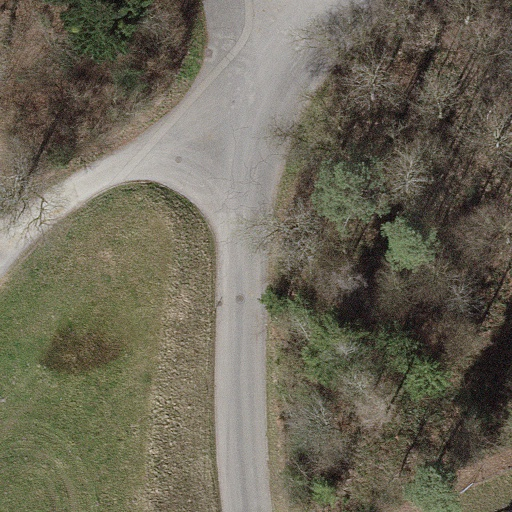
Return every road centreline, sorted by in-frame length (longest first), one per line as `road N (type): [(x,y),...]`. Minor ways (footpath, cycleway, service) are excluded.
road 1 (unclassified): [(243,511),(234,459),(243,86)]
road 2 (track): [(243,86),(190,141),(69,192),(0,244)]
road 3 (unclassified): [(365,0),(300,23),(243,86)]
